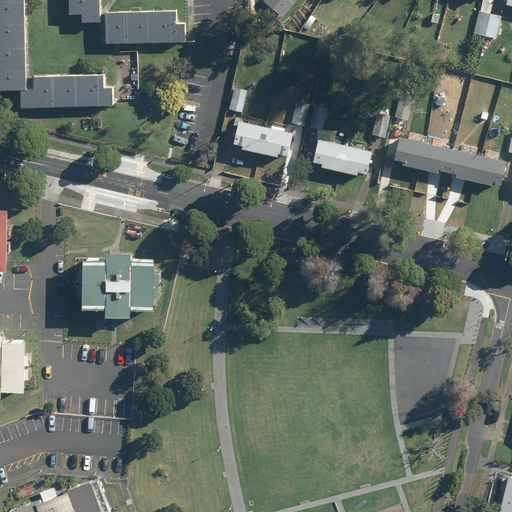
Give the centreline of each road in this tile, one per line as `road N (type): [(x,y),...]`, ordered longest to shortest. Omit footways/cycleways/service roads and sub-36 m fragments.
road 1 (tertiary): [(511,274),(0,154)]
road 2 (residential): [(462,511),(511,295)]
